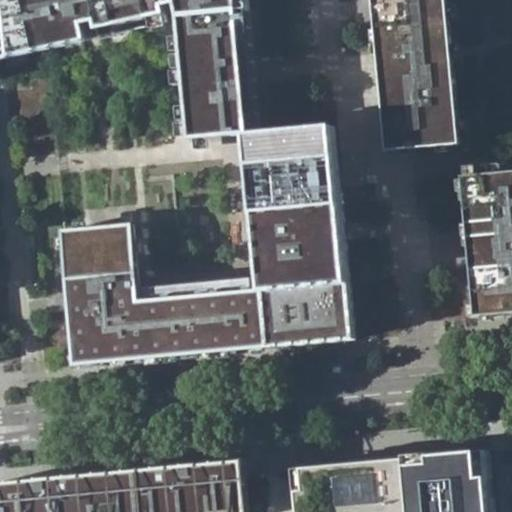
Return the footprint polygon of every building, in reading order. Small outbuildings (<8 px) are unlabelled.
[(0,0),(0,59),(88,39),(84,23),(91,22),(96,21),(99,37),(168,22),(164,6),(170,4),(176,3),(179,19),(191,140),(251,134),(262,133),(255,66),(254,63),(253,55),(248,0),(0,0)] [(375,0),(379,32),(379,39),(380,47),(383,86),(386,111),(390,151),(463,144),(449,0),(375,0)] [(252,149),(254,162),(264,275),(142,286),(136,223),(63,229),(65,249),(70,308),(75,366),(271,348),(355,340),(348,268),(347,253),(346,244),(345,228),(342,196),(338,154),(337,141),(335,126),(262,133),(251,134),(252,149)] [(511,173),(467,178),(466,178),(468,201),(471,240),(476,291),(479,317),(509,314),(511,314),(511,173)] [(493,511),(488,451),(458,454),(314,467),(294,469),(298,511),(493,511)] [(245,459),(0,482),(0,511),(250,511),(247,473),(245,459)]
